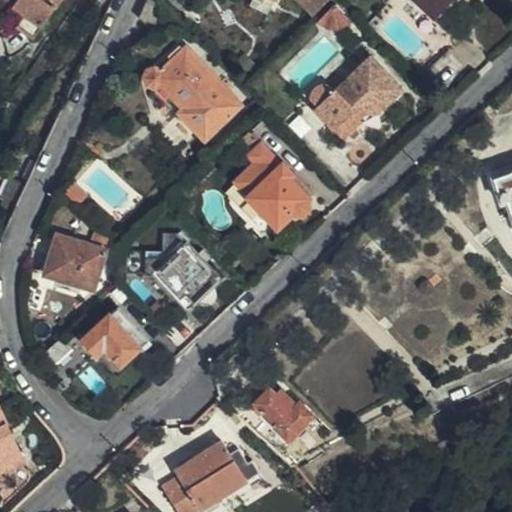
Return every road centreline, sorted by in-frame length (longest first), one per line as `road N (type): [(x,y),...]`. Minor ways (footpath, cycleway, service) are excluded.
road 1 (residential): [(100,447),(511,64)]
road 2 (residential): [(134,0),(21,236),(12,283),(19,339),(43,388),(100,447)]
